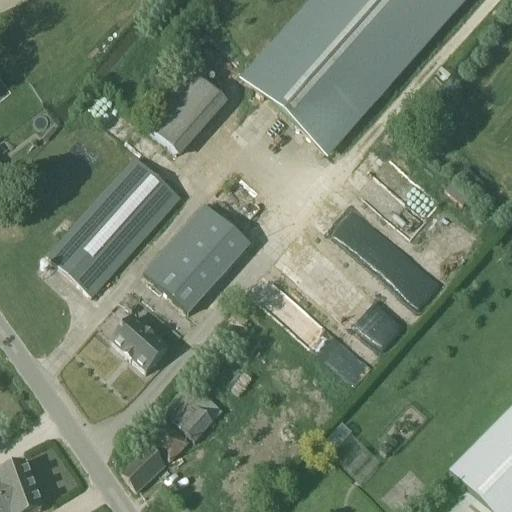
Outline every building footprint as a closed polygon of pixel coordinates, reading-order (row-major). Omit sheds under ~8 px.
[(314,0),(240,85),(328,163),(472,0),(314,0)] [(194,163),(232,101),(199,81),(161,143),(194,163)] [(91,302),(179,203),(134,163),(46,262),(91,302)] [(466,172),(460,179),(477,195),(483,188),(466,172)] [(451,188),(445,195),(462,211),(468,204),(451,188)] [(410,209),(427,222),(440,204),(422,192),(410,209)] [(423,310),(444,282),(334,199),(313,228),(423,310)] [(204,211),(143,279),(188,319),(248,251),(204,211)] [(304,239),(277,269),(341,326),(368,296),(304,239)] [(133,322),(124,332),(110,347),(145,379),(167,354),(133,322)] [(199,407),(189,397),(186,395),(165,419),(195,446),(212,426),(195,411),(199,407)] [(464,497),(449,511),(511,511),(511,415),(447,481),(464,497)] [(136,496),(165,471),(149,453),(121,478),(136,496)] [(0,477),(0,511),(39,511),(23,469),(0,477)]
